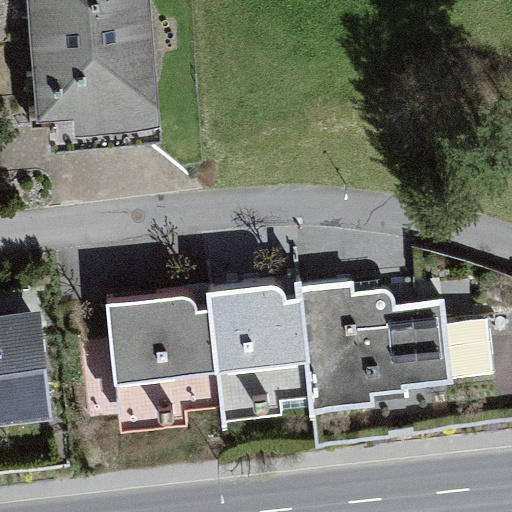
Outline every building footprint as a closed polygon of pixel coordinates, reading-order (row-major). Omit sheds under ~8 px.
[(161,122),(150,0),(26,0),(36,115),(72,112),(73,129),(161,122)] [(207,284),(210,299),(220,397),(221,412),(283,405),(280,390),(313,386),(303,289),(288,290),(285,284),(282,279),(278,276),(270,275),(207,284)] [(302,282),(303,289),(313,386),(315,404),(374,398),(373,387),(405,383),(405,380),(497,369),(490,313),(447,318),(445,294),(396,300),(395,293),(392,288),(387,285),(380,285),(355,287),(353,277),(302,282)] [(182,286),(105,293),(119,421),(186,413),(185,401),(220,397),(210,299),(198,301),(197,295),(194,290),(189,287),(182,286)] [(0,414),(55,408),(42,302),(0,306),(0,414)]
